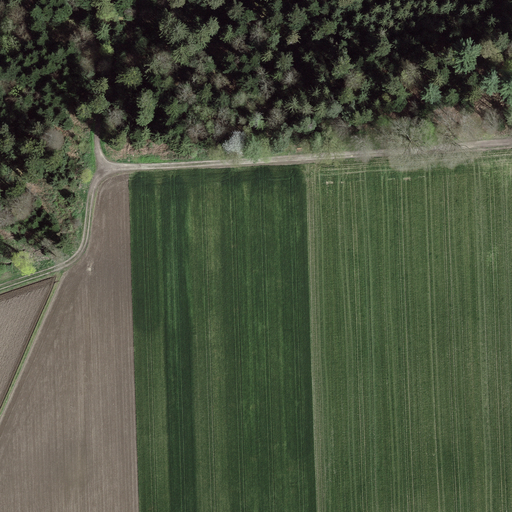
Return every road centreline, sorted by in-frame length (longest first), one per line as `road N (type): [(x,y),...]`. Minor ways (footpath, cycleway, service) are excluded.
road 1 (track): [(102,166),(511,141)]
road 2 (track): [(0,288),(78,254),(102,166)]
road 3 (track): [(92,0),(95,152),(102,166)]
